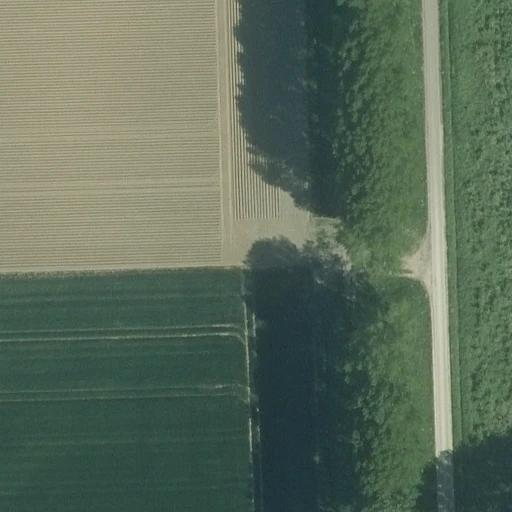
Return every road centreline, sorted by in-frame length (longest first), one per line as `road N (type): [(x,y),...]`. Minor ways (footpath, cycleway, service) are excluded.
road 1 (unclassified): [(452,511),(434,0)]
road 2 (track): [(353,511),(338,0)]
